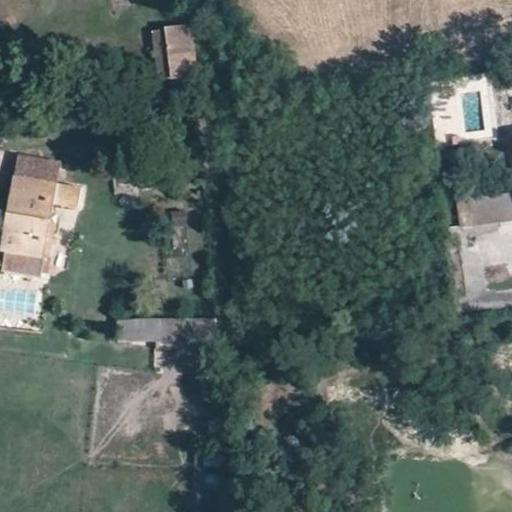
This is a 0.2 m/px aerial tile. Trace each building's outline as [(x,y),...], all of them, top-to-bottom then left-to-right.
[(173,81),(196,77),(190,24),(149,30),(156,79),(173,81)] [(6,253),(46,260),(55,202),(58,185),(61,168),(18,160),(12,192),(2,252),(6,253)] [(76,206),(79,188),(58,185),(55,202),(76,206)] [(43,279),(46,260),(6,253),(3,272),(43,279)] [(152,345),(213,344),(213,320),(152,321),(152,345)]
